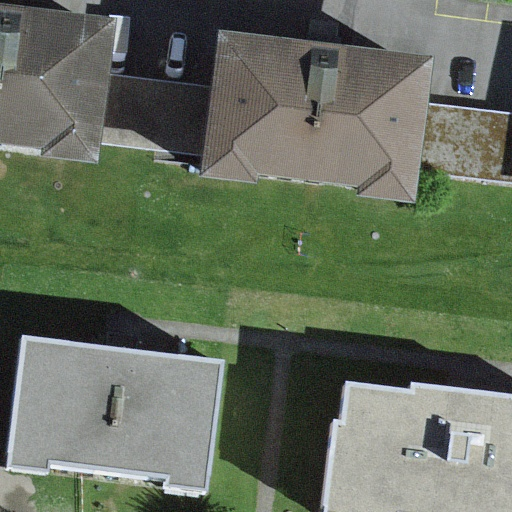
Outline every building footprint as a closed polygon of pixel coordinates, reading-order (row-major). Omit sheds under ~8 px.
[(9,22),(0,20),(0,152),(42,158),(41,169),(98,177),(102,146),(111,78),(117,36),(9,22)] [(328,60),(224,47),(218,91),(209,159),(205,186),(261,194),(262,183),(361,196),(359,208),(416,215),(422,174),(430,108),(435,74),(328,60)] [(218,91),(111,78),(102,146),(209,159),(218,91)] [(511,117),(430,108),(422,174),(511,184),(511,117)] [(123,356),(23,344),(7,473),(47,478),(48,468),(169,483),(168,490),(205,494),(221,368),(123,356)] [(408,401),(348,393),(343,431),(334,430),(324,511),(511,511),(511,405),(467,400),(409,393),(408,401)]
